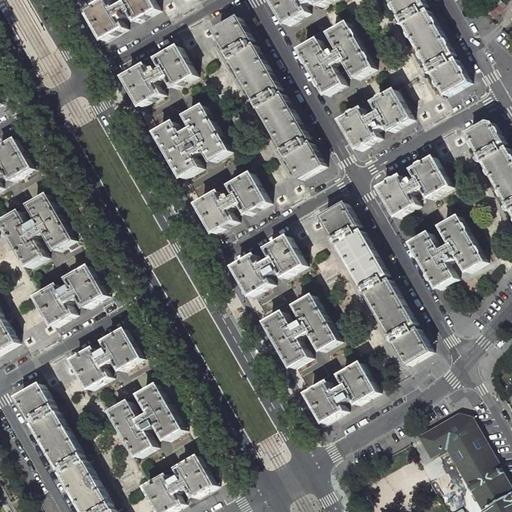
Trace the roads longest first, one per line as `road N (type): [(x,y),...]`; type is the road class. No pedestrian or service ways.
road 1 (secondary): [(46,102),(271,491)]
road 2 (secondary): [(306,470),(192,275)]
road 3 (secondary): [(192,275),(82,82)]
road 4 (residential): [(464,366),(355,180)]
road 5 (residential): [(355,180),(257,0)]
road 6 (residential): [(306,470),(432,397),(464,366)]
road 7 (residential): [(192,275),(355,180)]
road 8 (residential): [(0,384),(150,298)]
road 9 (residential): [(355,180),(502,96)]
road 10 (residential): [(224,0),(82,82)]
road 11 (residential): [(65,511),(0,397)]
